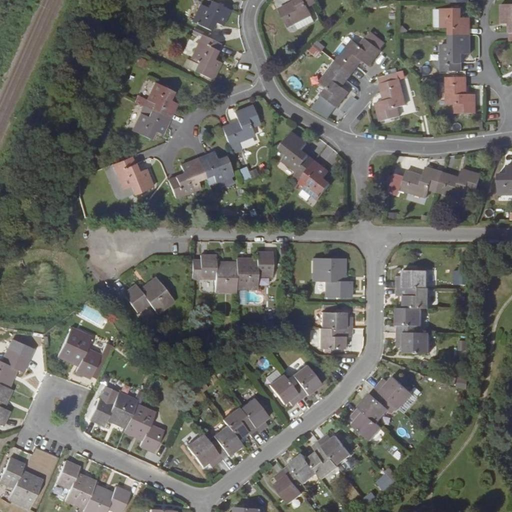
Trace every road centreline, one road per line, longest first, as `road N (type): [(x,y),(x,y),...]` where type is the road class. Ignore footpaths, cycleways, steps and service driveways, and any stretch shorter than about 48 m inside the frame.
road 1 (residential): [(373,235),(374,347),(358,376),(206,501)]
road 2 (residential): [(373,235),(153,229),(110,244)]
road 3 (residential): [(255,0),(249,16),(268,87),(335,137),(369,144)]
road 4 (residential): [(206,501),(79,443),(54,414)]
road 5 (residential): [(369,144),(436,147),(511,137)]
road 6 (residential): [(511,235),(373,235)]
